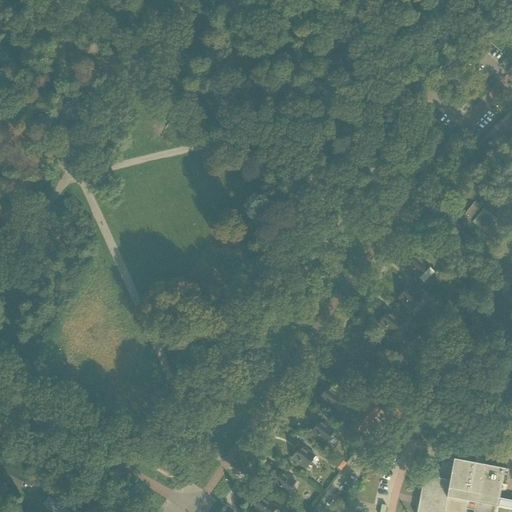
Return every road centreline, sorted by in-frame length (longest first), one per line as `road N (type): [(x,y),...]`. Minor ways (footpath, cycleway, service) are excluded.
road 1 (residential): [(511,73),(403,205),(190,511)]
road 2 (unclassified): [(173,498),(0,398)]
